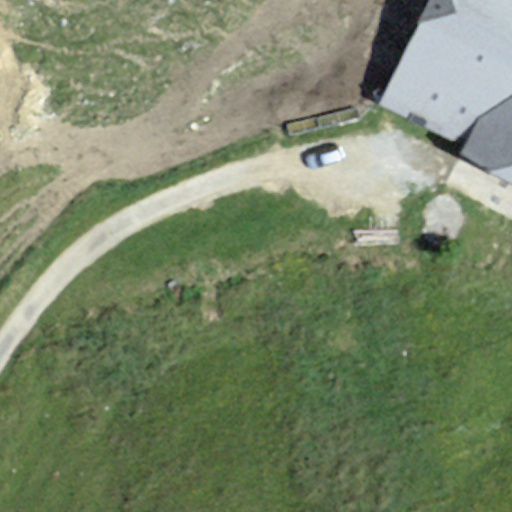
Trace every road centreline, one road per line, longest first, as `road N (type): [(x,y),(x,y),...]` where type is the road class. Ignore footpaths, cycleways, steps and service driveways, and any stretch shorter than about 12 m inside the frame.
road 1 (track): [(169,196),(287,160),(433,230),(511,256)]
road 2 (track): [(0,359),(58,273),(169,196)]
